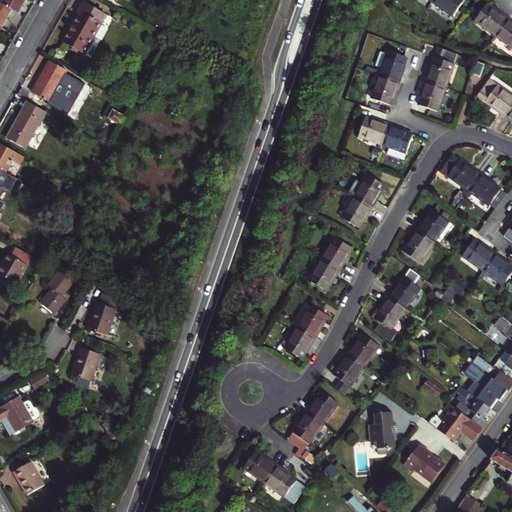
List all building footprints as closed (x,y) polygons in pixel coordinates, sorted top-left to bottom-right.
[(24,5),(27,0),(0,0),(0,27),(2,29),(8,18),(12,10),(20,14),(21,11),(23,12),(24,8),(24,5)] [(464,2),(461,0),(434,0),(433,2),(453,17),(464,2)] [(64,42),(85,54),(107,14),(84,1),(77,13),(80,15),(64,42)] [(508,18),(502,14),(500,16),(492,10),(486,6),(475,21),(495,36),(508,18)] [(500,16),(502,14),(494,8),(492,10),(500,16)] [(511,21),(508,18),(495,36),(511,48),(511,21)] [(166,45),(170,38),(165,35),(161,42),(166,45)] [(400,74),(403,65),(406,58),(388,51),(380,74),(401,82),(403,75),(400,74)] [(425,80),(446,87),(454,64),(436,58),(433,65),(430,75),(427,74),(425,80)] [(32,92),(48,101),(53,93),(60,97),(69,82),(62,78),(66,69),(50,61),(32,92)] [(485,65),(476,62),(472,75),(480,77),(485,65)] [(380,74),(371,99),(389,106),(392,98),(395,88),(398,89),(401,82),(380,74)] [(419,106),(437,112),(446,87),(425,80),(422,89),(425,90),(422,98),(419,106)] [(489,80),(478,95),(481,97),(492,82),(489,80)] [(505,118),(511,108),(511,95),(497,85),(492,82),(481,97),(486,101),(493,105),(501,111),(499,114),(505,118)] [(25,148),(46,112),(27,101),(7,138),(25,148)] [(501,111),(493,105),(491,108),(499,114),(501,111)] [(108,118),(121,125),(126,116),(113,109),(108,118)] [(382,124),(373,121),(365,119),(359,136),(379,144),(383,145),(390,124),(383,121),(382,124)] [(396,130),(397,126),(390,124),(383,145),(381,150),(381,152),(397,158),(399,151),(407,154),(413,136),(405,133),(396,130)] [(20,165),(25,156),(0,142),(0,168),(7,173),(13,162),(20,165)] [(465,189),(469,191),(482,173),(476,169),(474,171),(466,166),(459,161),(452,156),(440,173),(450,180),(451,179),(465,189)] [(95,173),(100,164),(102,162),(96,158),(95,161),(90,170),(89,173),(93,176),(95,173)] [(468,163),(466,166),(474,171),(476,169),(468,163)] [(0,208),(3,204),(0,201),(0,192),(3,187),(11,191),(18,179),(7,173),(0,168),(0,208)] [(482,173),(469,191),(473,194),(495,210),(506,194),(494,186),(487,181),(489,178),(482,173)] [(349,192),(355,196),(374,207),(377,201),(375,200),(380,191),(384,185),(367,175),(362,183),(356,180),(349,192)] [(497,183),(489,178),(487,181),(494,186),(497,183)] [(40,193),(23,184),(19,191),(36,201),(40,193)] [(374,207),(355,196),(341,218),(358,228),(362,222),(367,213),(370,215),(374,207)] [(433,210),(428,217),(423,225),(420,223),(416,229),(435,242),(439,237),(443,239),(453,225),(449,222),(433,210)] [(49,241),(55,244),(59,237),(64,228),(58,225),(56,229),(53,228),(50,235),(52,237),(49,241)] [(420,263),(435,242),(416,229),(411,236),(414,237),(408,246),(403,252),(420,263)] [(414,237),(411,236),(406,244),(408,246),(414,237)] [(335,237),(322,258),(341,270),(344,265),(341,264),(347,255),(351,248),(335,237)] [(462,256),(483,271),(496,253),(489,248),(487,251),(480,246),(473,241),(462,256)] [(482,243),(480,246),(487,251),(489,248),(482,243)] [(0,273),(16,283),(32,256),(14,246),(9,254),(8,253),(0,266),(0,273)] [(500,260),(503,258),(496,253),(483,271),(486,273),(504,285),(511,273),(511,268),(508,266),(500,260)] [(341,264),(344,265),(350,256),(347,255),(341,264)] [(322,258),(309,281),(325,291),(329,284),(334,275),(337,277),(341,270),(322,258)] [(510,263),(503,258),(500,260),(508,266),(510,263)] [(76,280),(63,269),(49,286),(53,289),(41,303),(55,314),(66,300),(62,297),(76,280)] [(392,290),(388,295),(406,309),(408,306),(420,288),(405,277),(401,283),(395,292),(392,290)] [(398,281),(392,290),(395,292),(401,283),(398,281)] [(439,284),(437,287),(444,293),(446,291),(447,290),(439,284)] [(88,329),(106,336),(115,309),(117,310),(120,301),(104,289),(99,303),(97,303),(88,329)] [(433,296),(440,300),(443,295),(437,291),(433,296)] [(391,330),(404,312),(406,309),(388,295),(383,303),(385,305),(380,312),(375,319),(391,330)] [(9,313),(14,317),(20,306),(15,303),(9,313)] [(377,311),(380,312),(385,305),(383,303),(377,311)] [(318,330),(323,321),(327,315),(311,305),(298,326),(317,338),(320,332),(318,330)] [(511,340),(506,336),(481,317),(477,321),(494,335),(495,334),(498,336),(494,342),(511,355),(511,340)] [(326,323),(323,321),(318,330),(320,332),(326,323)] [(285,349),(301,358),(305,351),(310,343),(313,345),(317,338),(298,326),(285,349)] [(364,334),(360,340),(354,348),(352,346),(347,353),(365,366),(367,364),(380,346),(364,334)] [(91,381),(100,355),(81,348),(73,375),(91,381)] [(345,395),(365,366),(347,353),(342,360),(344,361),(339,369),(334,376),(341,381),(335,388),(345,395)] [(508,390),(510,392),(511,388),(511,355),(500,372),(487,363),(486,364),(472,353),(467,359),(469,361),(472,363),(508,390)] [(344,361),(342,360),(336,368),(339,369),(344,361)] [(508,390),(472,363),(469,367),(468,369),(479,378),(469,392),(491,408),(498,399),(500,401),(508,390)] [(48,369),(32,377),(39,388),(54,379),(48,369)] [(379,386),(384,389),(388,383),(383,380),(379,386)] [(424,386),(436,395),(441,390),(428,380),(424,386)] [(491,408),(469,392),(461,386),(456,393),(460,395),(456,399),(476,414),(483,419),(491,408)] [(323,392),(319,397),(313,405),(311,403),(306,410),(324,423),(339,403),(323,392)] [(316,395),(311,403),(313,405),(319,397),(316,395)] [(20,398),(0,409),(0,421),(1,421),(2,423),(3,422),(7,424),(10,422),(16,432),(34,422),(33,421),(39,417),(41,415),(38,410),(36,409),(32,403),(29,402),(24,405),(20,398)] [(483,429),(471,420),(453,406),(447,414),(448,415),(444,421),(437,430),(454,442),(462,431),(475,441),(483,429)] [(324,423),(306,410),(301,417),(303,419),(298,427),(293,433),(309,444),(324,423)] [(396,448),(394,435),(392,435),(391,429),(394,428),(393,413),(375,414),(376,425),(370,425),(371,442),(377,442),(379,456),(388,455),(388,449),(396,448)] [(435,414),(429,423),(437,430),(444,421),(435,414)] [(476,414),(471,420),(483,429),(488,422),(483,419),(476,414)] [(295,425),(298,427),(303,419),(301,417),(295,425)] [(2,423),(9,435),(16,432),(10,422),(7,424),(3,422),(2,423)] [(416,471),(432,483),(446,466),(437,459),(436,460),(430,455),(432,454),(420,445),(404,465),(414,473),(416,471)] [(511,456),(499,449),(491,460),(511,471),(511,475),(505,488),(511,491),(511,456)] [(261,457),(255,452),(244,467),(265,483),(278,465),(271,460),(269,463),(261,457)] [(269,463),(271,460),(263,454),(261,457),(269,463)] [(14,471),(28,495),(44,486),(31,462),(14,471)] [(325,470),(333,478),(340,472),(331,463),(325,470)] [(278,465),(265,483),(293,504),(305,488),(290,478),(282,472),(284,469),(278,465)] [(292,475),(284,469),(282,472),(290,478),(292,475)] [(455,511),(469,511),(477,501),(467,494),(455,511)] [(357,511),(376,511),(371,507),(367,510),(353,496),(347,502),(357,511)] [(376,504),(383,511),(388,505),(387,504),(389,502),(385,498),(383,500),(381,498),(376,504)]
